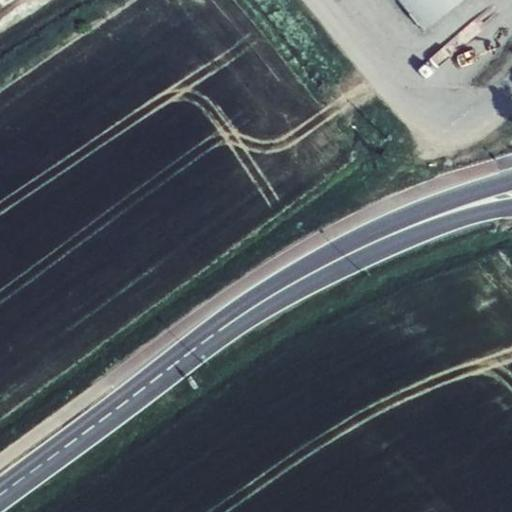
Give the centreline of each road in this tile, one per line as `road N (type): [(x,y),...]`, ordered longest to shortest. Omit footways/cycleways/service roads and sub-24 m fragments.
road 1 (secondary): [(0,494),(264,300),(433,217)]
road 2 (unclassified): [(320,0),(415,106),(477,107),(511,91)]
